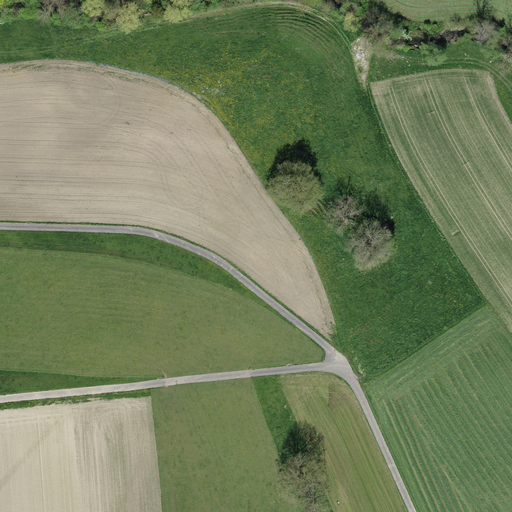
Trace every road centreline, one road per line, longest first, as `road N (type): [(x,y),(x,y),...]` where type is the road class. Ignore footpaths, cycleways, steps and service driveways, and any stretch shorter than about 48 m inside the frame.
road 1 (track): [(409,511),(331,363),(239,274),(157,237),(0,225)]
road 2 (track): [(0,401),(331,363)]
